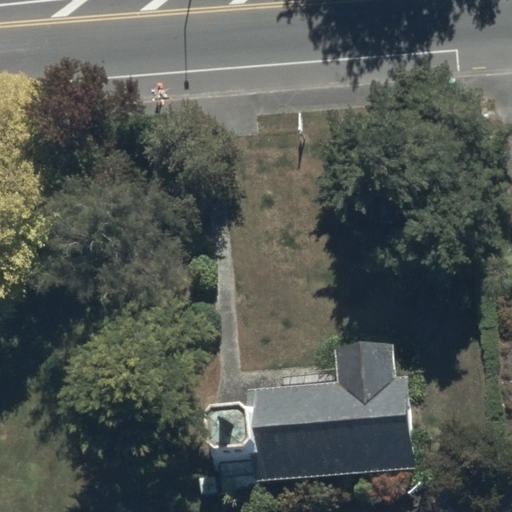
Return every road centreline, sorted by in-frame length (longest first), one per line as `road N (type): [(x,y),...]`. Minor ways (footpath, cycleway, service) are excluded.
road 1 (secondary): [(0,24),(305,0)]
road 2 (secondary): [(511,25),(463,29),(305,0)]
